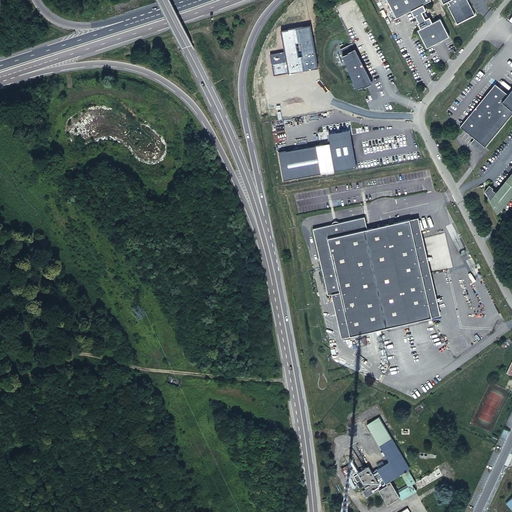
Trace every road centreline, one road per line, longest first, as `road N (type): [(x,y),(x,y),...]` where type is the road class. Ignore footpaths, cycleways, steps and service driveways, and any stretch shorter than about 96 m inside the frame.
road 1 (trunk): [(0,79),(97,62),(137,68),(177,90),(199,113),(236,182),(280,310)]
road 2 (track): [(0,174),(152,392),(219,511)]
road 3 (unclassified): [(511,302),(418,121),(422,103),(505,0)]
road 4 (track): [(0,388),(76,351),(134,367),(294,380)]
road 5 (primary): [(163,0),(218,110),(268,242)]
road 6 (trunk): [(268,242),(240,82),(256,28),(278,0)]
road 7 (trunk): [(0,77),(232,0)]
road 8 (primary): [(280,310),(313,511)]
road 9 (trunk): [(160,12),(0,65)]
road 10 (trunk): [(160,12),(78,26),(55,20),(35,0)]
